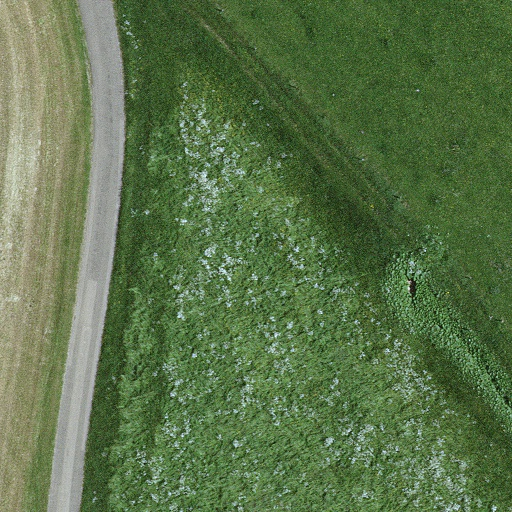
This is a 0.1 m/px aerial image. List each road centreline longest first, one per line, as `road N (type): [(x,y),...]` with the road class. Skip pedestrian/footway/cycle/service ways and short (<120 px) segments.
road 1 (unclassified): [(96,0),(105,23),(113,162),(65,511)]
road 2 (track): [(511,322),(246,36),(196,0)]
